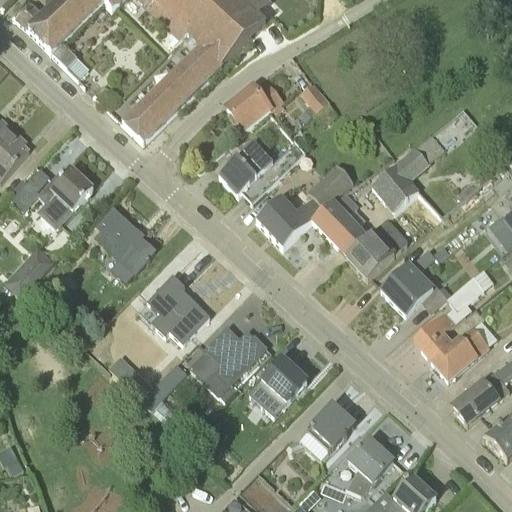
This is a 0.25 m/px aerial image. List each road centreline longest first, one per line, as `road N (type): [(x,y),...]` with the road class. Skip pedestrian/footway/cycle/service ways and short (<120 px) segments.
road 1 (residential): [(511,504),(148,173)]
road 2 (unclassified): [(376,0),(234,88),(148,173)]
road 3 (residential): [(148,173),(0,38)]
